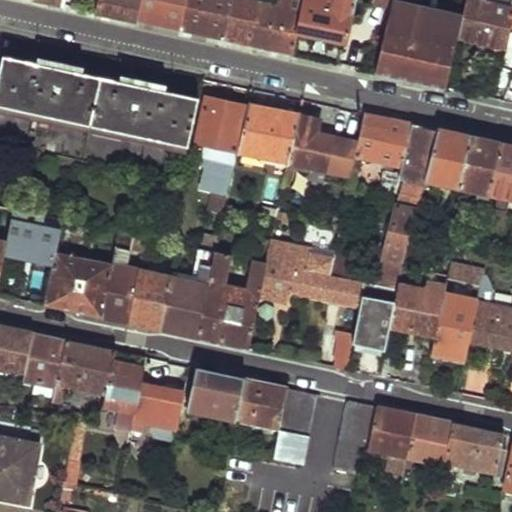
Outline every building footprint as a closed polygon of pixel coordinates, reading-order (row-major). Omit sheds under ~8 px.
[(99,0),(96,11),(137,20),(141,0),(99,0)] [(141,0),(137,20),(181,30),(187,0),(141,0)] [(187,0),(181,30),(225,40),(233,0),(187,0)] [(248,0),(233,0),(225,40),(293,55),(298,34),(304,0),(276,0),(275,6),(248,0)] [(304,0),(298,34),(346,45),(355,0),(304,0)] [(465,0),(462,17),(457,38),(505,49),(509,32),(511,32),(511,4),(511,7),(486,0),(465,0)] [(462,17),(390,1),(389,6),(374,72),(446,88),(457,38),(462,17)] [(4,55),(0,75),(0,105),(189,147),(200,98),(4,55)] [(208,97),(196,148),(202,150),(204,142),(236,150),(247,106),(208,97)] [(251,104),(240,151),(290,163),(300,121),(283,117),(284,112),(251,104)] [(353,172),(353,173),(360,174),(363,158),(400,167),(405,168),(414,125),(365,114),(360,137),(353,172)] [(300,121),(290,163),(312,169),(309,180),(324,183),(328,166),(353,172),(360,137),(320,129),(321,119),(301,115),(300,121)] [(414,125),(405,168),(400,167),(397,178),(404,181),(384,257),(387,258),(386,263),(391,264),(392,259),(405,263),(419,201),(422,201),(427,182),(439,130),(414,125)] [(439,130),(427,182),(454,187),(453,192),(457,194),(459,188),(470,137),(439,130)] [(470,137),(459,188),(490,195),(502,144),(470,137)] [(511,146),(502,144),(490,195),(511,200),(511,146)] [(224,161),(221,178),(230,180),(235,164),(224,161)] [(353,173),(346,203),(353,205),(360,174),(353,173)] [(0,205),(0,217),(10,220),(12,208),(0,205)] [(10,220),(4,246),(2,255),(53,266),(56,252),(60,232),(61,225),(55,224),(54,229),(35,225),(37,213),(12,208),(10,220)] [(61,225),(60,232),(117,243),(120,231),(63,219),(61,225)] [(275,229),(273,240),(282,243),(285,232),(275,229)] [(113,264),(101,317),(114,319),(128,322),(140,270),(147,237),(136,235),(133,251),(116,247),(113,264)] [(217,252),(197,337),(220,342),(249,348),(260,299),(273,240),(260,238),(247,293),(226,288),(233,255),(217,252)] [(273,240),(260,299),(288,306),(292,290),(300,254),(301,247),(282,243),(273,240)] [(171,276),(159,329),(177,333),(197,337),(217,252),(199,248),(193,275),(184,273),(182,279),(171,276)] [(53,266),(45,304),(75,311),(101,317),(113,264),(56,252),(53,266)] [(300,254),(292,290),(360,305),(365,283),(331,275),(334,258),(313,253),(312,256),(300,254)] [(451,264),(448,278),(459,281),(482,286),(485,272),(451,264)] [(140,270),(128,322),(145,326),(159,329),(171,276),(140,270)] [(429,274),(426,284),(446,288),(448,278),(429,274)] [(448,278),(446,288),(445,294),(456,297),(459,281),(448,278)] [(365,283),(360,305),(355,329),(375,333),(373,338),(388,342),(391,327),(399,291),(365,283)] [(399,291),(391,327),(436,336),(445,294),(446,288),(426,284),(425,291),(400,286),(399,291)] [(445,294),(436,336),(432,355),(446,358),(448,347),(467,351),(470,342),(478,302),(456,297),(445,294)] [(478,302),(470,342),(511,351),(511,305),(511,308),(478,302)] [(0,325),(0,369),(11,372),(12,367),(25,370),(32,332),(13,328),(0,325)] [(354,334),(352,345),(385,352),(388,342),(373,338),(375,333),(355,329),(354,334)] [(338,358),(336,367),(347,369),(352,345),(354,334),(341,331),(335,358),(338,358)] [(32,332),(25,370),(23,380),(57,387),(58,384),(66,340),(47,335),(32,332)] [(66,340),(58,384),(107,394),(115,362),(117,350),(89,344),(66,340)] [(448,347),(446,358),(465,363),(467,351),(448,347)] [(384,357),(380,377),(387,378),(390,358),(384,357)] [(115,362),(107,394),(104,411),(120,415),(117,428),(131,431),(134,420),(142,383),(145,369),(115,362)] [(196,367),(187,410),(237,420),(246,378),(217,372),(196,367)] [(246,378),(237,420),(279,429),(288,387),(268,383),(246,378)] [(142,383),(134,420),(136,420),(134,432),(141,434),(143,422),(153,424),(160,419),(162,411),(181,415),(186,388),(167,383),(166,388),(142,383)] [(288,387),(279,429),(273,458),(303,464),(316,393),(288,387)] [(348,400),(335,470),(363,476),(368,450),(377,406),(348,400)] [(377,406),(368,450),(392,456),(389,473),(405,477),(409,458),(417,415),(396,411),(377,406)] [(417,415),(409,458),(424,461),(427,445),(448,450),(454,423),(436,419),(417,415)] [(102,418),(101,425),(108,426),(110,420),(102,418)] [(454,423),(448,450),(445,463),(502,474),(507,450),(502,449),(505,434),(485,430),(454,423)] [(0,498),(26,504),(39,438),(0,430),(0,498)] [(197,434),(195,444),(220,448),(230,450),(233,437),(222,434),(221,439),(197,434)] [(233,437),(230,450),(246,453),(248,438),(234,435),(233,437)] [(66,476),(78,476),(78,448),(66,448),(66,476)] [(453,481),(450,492),(457,494),(460,481),(453,481)] [(468,485),(466,495),(500,502),(503,492),(468,485)]
